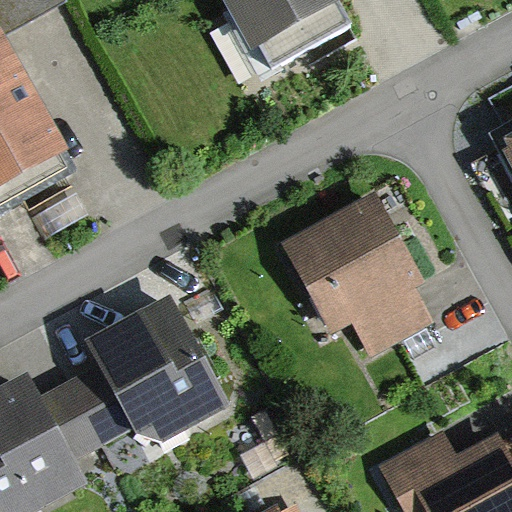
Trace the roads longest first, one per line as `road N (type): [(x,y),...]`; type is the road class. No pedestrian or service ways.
road 1 (residential): [(0,317),(409,91)]
road 2 (residential): [(409,91),(448,198),(511,325)]
